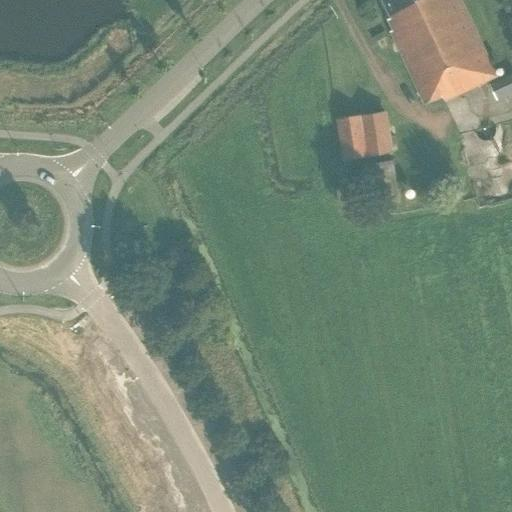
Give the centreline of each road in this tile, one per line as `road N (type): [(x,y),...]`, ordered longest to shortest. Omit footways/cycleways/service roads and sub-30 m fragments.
road 1 (unclassified): [(222,511),(177,423),(63,263)]
road 2 (tertiary): [(62,185),(260,0)]
